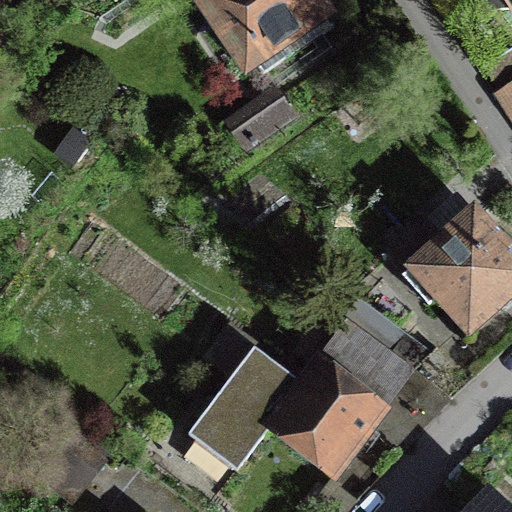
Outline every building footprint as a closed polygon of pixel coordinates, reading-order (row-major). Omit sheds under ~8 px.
[(335,26),(317,0),(200,0),(246,67),(255,62),(263,74),(335,26)] [(511,0),(491,0),(497,9),(511,9),(511,0)] [(511,81),(494,93),(511,120),(511,81)] [(277,91),(228,124),(246,151),(295,117),(277,91)] [(91,142),(74,130),(63,146),(80,158),(91,142)] [(511,254),(474,212),(403,276),(429,304),(438,297),(469,332),(499,305),(501,308),(511,297),(511,254)] [(406,334),(370,308),(357,325),(393,351),(406,334)] [(407,368),(346,323),(300,384),(268,427),(333,475),(382,410),(378,407),(407,368)] [(300,384),(253,349),(188,437),(235,472),(268,427),(300,384)] [(70,500),(106,456),(76,432),(40,475),(70,500)] [(510,511),(490,493),(472,511),(510,511)]
